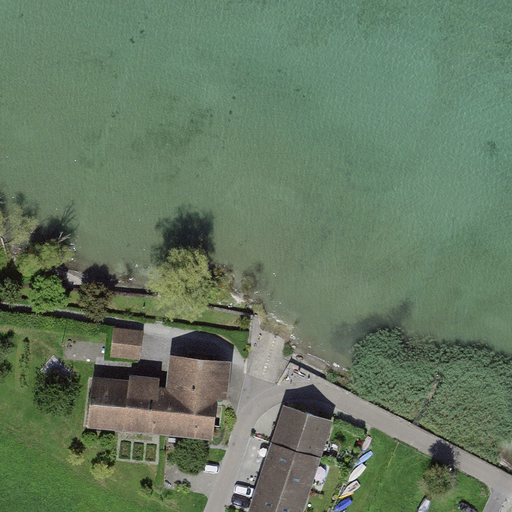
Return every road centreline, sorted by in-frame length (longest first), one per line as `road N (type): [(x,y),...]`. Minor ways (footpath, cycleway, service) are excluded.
road 1 (residential): [(511,486),(323,393),(301,389),(265,401)]
road 2 (residential): [(216,511),(247,420),(265,401)]
